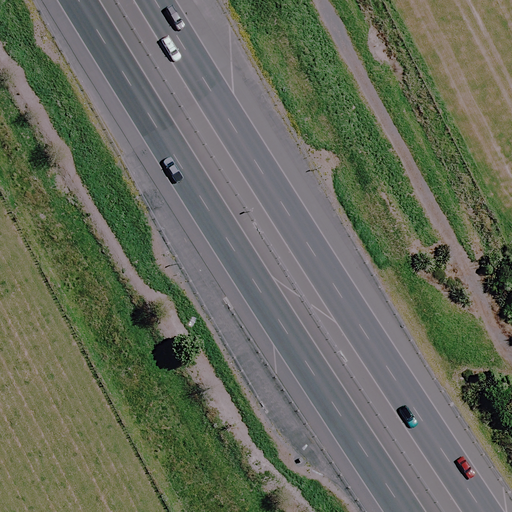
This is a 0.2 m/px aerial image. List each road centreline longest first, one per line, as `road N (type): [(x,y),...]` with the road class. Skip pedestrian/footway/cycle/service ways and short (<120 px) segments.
road 1 (motorway): [(419,511),(85,0)]
road 2 (motorway): [(159,0),(486,511)]
road 3 (track): [(511,346),(501,340),(315,0)]
